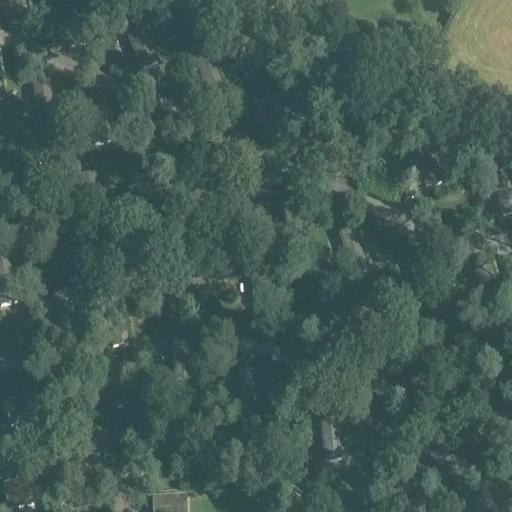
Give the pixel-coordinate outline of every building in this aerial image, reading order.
[(7,0),(12,25),(28,22),(23,0),(7,0)] [(69,49),(85,46),(77,2),(61,5),(69,49)] [(156,64),(138,24),(124,30),(141,71),(156,64)] [(225,98),(210,57),(195,62),(210,104),(225,98)] [(54,127),(48,83),(32,85),(38,129),(54,127)] [(284,138),(299,133),(285,91),(270,96),(284,138)] [(95,146),(111,143),(104,100),(88,102),(95,146)] [(353,164),(369,160),(359,117),(343,120),(353,164)] [(159,170),(175,167),(166,123),(151,126),(159,170)] [(441,184),(428,142),(412,147),(426,189),(441,184)] [(210,148),(211,193),(227,192),(226,148),(210,148)] [(20,164),(27,208),(43,206),(36,162),(20,164)] [(503,218),(511,214),(511,194),(503,171),(488,176),(503,218)] [(79,177),(83,222),(99,220),(95,176),(79,177)] [(136,234),(152,231),(144,187),(128,190),(136,234)] [(281,204),(291,248),(307,244),(296,200),(281,204)] [(192,260),(208,259),(203,214),(187,216),(192,260)] [(352,278),(367,273),(354,231),(339,235),(352,278)] [(436,298),(423,256),(408,260),(421,303),(436,298)] [(0,307),(16,304),(7,261),(0,261),(0,307)] [(269,306),(265,261),(249,263),(253,307),(269,306)] [(490,270),(475,275),(490,317),(505,311),(490,270)] [(61,339),(77,336),(70,292),(54,295),(61,339)] [(112,349),(128,346),(121,302),(105,305),(112,349)] [(340,316),(324,320),(334,363),(350,360),(340,316)] [(186,336),(170,338),(174,382),(190,380),(186,336)] [(240,418),(256,417),(253,373),(237,374),(240,418)] [(422,425),(438,420),(425,378),(409,382),(422,425)] [(5,403),(11,429),(43,422),(37,396),(5,403)] [(511,455),(511,424),(507,410),(491,415),(506,458),(511,455)] [(341,461),(336,417),(320,419),(325,463),(341,461)] [(83,432),(84,458),(117,457),(116,431),(83,432)] [(398,511),(414,511),(413,476),(397,477),(398,511)] [(8,511),(40,505),(35,480),(3,486),(8,511)] [(186,511),(185,498),(152,500),(152,511),(186,511)]
